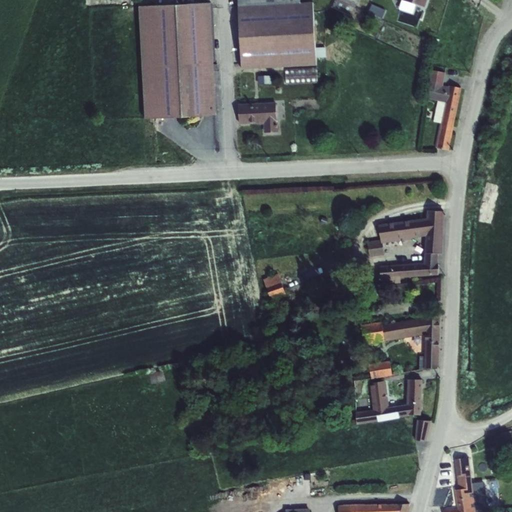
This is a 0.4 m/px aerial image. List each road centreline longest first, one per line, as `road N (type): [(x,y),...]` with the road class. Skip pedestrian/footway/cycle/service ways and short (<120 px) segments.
road 1 (residential): [(464,158),(0,181)]
road 2 (residential): [(445,428),(464,158)]
road 3 (residential): [(464,158),(483,53),(511,19)]
